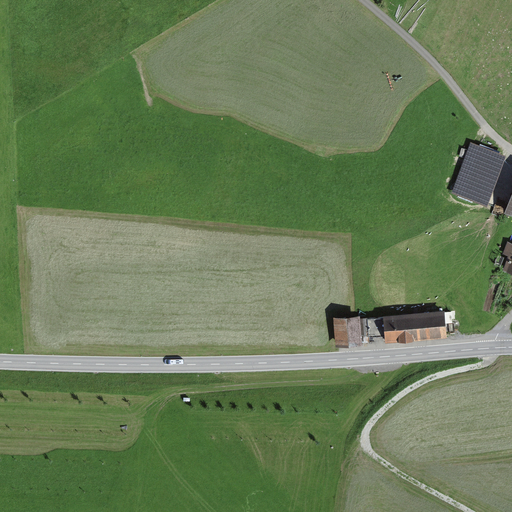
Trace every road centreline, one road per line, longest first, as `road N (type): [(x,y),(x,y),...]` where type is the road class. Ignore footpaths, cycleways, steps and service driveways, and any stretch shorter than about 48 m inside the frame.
road 1 (tertiary): [(0,361),(261,363),(511,347)]
road 2 (track): [(493,348),(489,361),(432,376),(397,396),(364,438),(370,452),(469,511)]
road 3 (track): [(361,0),(425,53),(511,151)]
